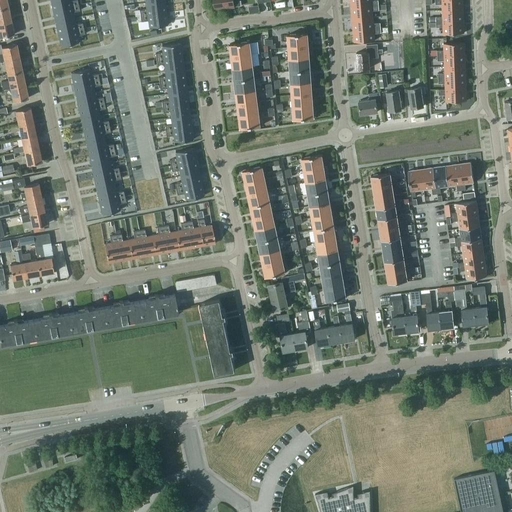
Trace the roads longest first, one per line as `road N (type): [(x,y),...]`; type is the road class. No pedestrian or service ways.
road 1 (residential): [(92,284),(29,0)]
road 2 (residential): [(382,368),(344,134)]
road 3 (residential): [(92,284),(237,261)]
road 4 (residential): [(344,134),(485,112)]
road 5 (residential): [(220,160),(209,150),(213,107),(198,67),(200,28)]
road 6 (tertiary): [(49,427),(183,404)]
road 7 (residential): [(200,28),(333,11)]
road 8 (residential): [(262,389),(237,261)]
road 9 (unclassified): [(183,404),(198,474),(243,511)]
road 10 (tertiary): [(382,368),(511,354)]
road 11 (residential): [(220,160),(344,134)]
road 12 (residential): [(344,134),(333,11)]
road 13 (unclassified): [(511,329),(497,242),(504,208)]
road 14 (tertiary): [(262,389),(382,368)]
